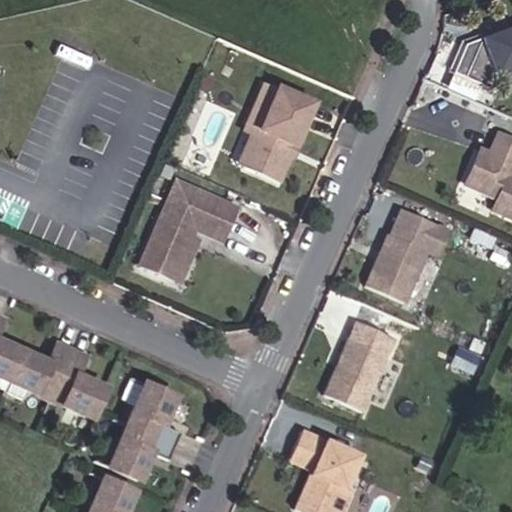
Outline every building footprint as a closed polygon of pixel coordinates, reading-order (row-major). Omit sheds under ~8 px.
[(511,12),(489,23),(479,28),(452,40),(438,68),(478,87),(484,73),(486,72),(511,60),(511,12)] [(489,23),(486,16),(475,21),(479,28),(489,23)] [(493,86),(511,76),(511,60),(486,72),(493,86)] [(305,106),(258,86),(252,99),(259,103),(231,167),(271,184),(283,157),(286,148),(305,106)] [(226,164),(231,167),(259,103),(252,99),(249,106),(251,107),(226,164)] [(511,182),(497,175),(511,145),(488,133),(479,153),(470,149),(454,183),(485,197),(479,209),(511,223),(511,182)] [(287,159),(291,150),(286,148),(283,157),(287,159)] [(170,271),(188,230),(195,233),(217,243),(231,210),(170,184),(138,257),(170,271)] [(170,271),(138,257),(133,269),(172,286),(195,233),(188,230),(170,271)] [(435,257),(390,235),(370,290),(412,308),(435,257)] [(497,269),(504,256),(486,248),(480,261),(497,269)] [(0,380),(15,387),(52,404),(74,414),(88,384),(61,372),(69,354),(41,341),(33,359),(6,347),(0,344),(0,380)] [(358,413),(382,358),(344,341),(337,357),(338,363),(336,367),(333,366),(320,396),(358,413)] [(121,401),(131,378),(122,374),(111,397),(121,401)] [(161,392),(131,378),(121,401),(104,437),(94,460),(124,474),(136,446),(155,455),(167,427),(149,419),(161,392)] [(0,391),(11,397),(15,387),(0,380),(0,391)] [(74,414),(52,404),(47,413),(70,423),(74,414)] [(94,460),(104,437),(95,433),(85,456),(94,460)] [(330,511),(340,492),(353,463),(295,435),(287,453),(307,463),(303,470),(286,508),(294,511),(330,511)] [(303,470),(307,463),(287,453),(284,460),(303,470)] [(76,500),(86,477),(77,473),(67,496),(76,500)] [(106,511),(116,491),(86,477),(76,500),(70,511),(106,511)] [(341,511),(349,496),(340,492),(330,511),(341,511)]
